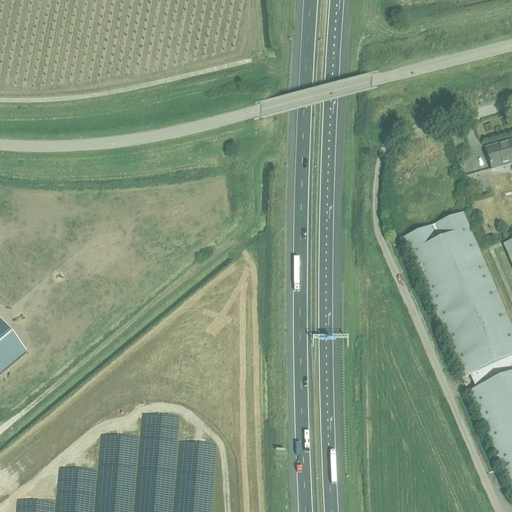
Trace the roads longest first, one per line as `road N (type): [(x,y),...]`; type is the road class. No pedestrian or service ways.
road 1 (unclassified): [(499,511),(381,234),(379,158),(406,133),(511,103)]
road 2 (tertiary): [(0,145),(138,140),(511,46)]
road 3 (motorway): [(331,511),(325,235),(337,0)]
road 4 (motorway): [(310,0),(300,238),(306,511)]
road 5 (track): [(254,160),(248,226),(0,431)]
road 6 (track): [(0,102),(88,99),(250,60)]
